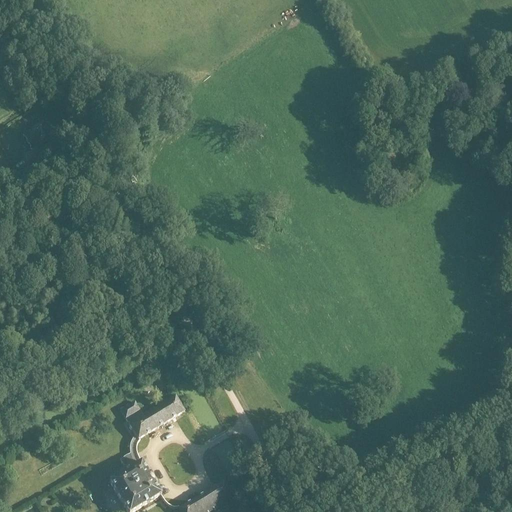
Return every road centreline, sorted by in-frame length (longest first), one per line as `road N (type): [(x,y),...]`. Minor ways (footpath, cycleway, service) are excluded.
road 1 (track): [(295,511),(5,0)]
road 2 (track): [(503,423),(369,511)]
